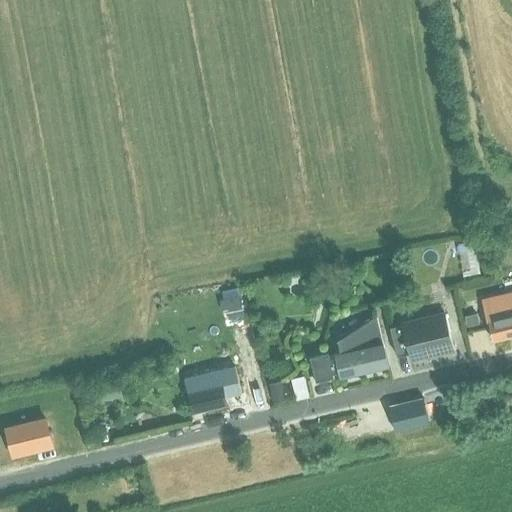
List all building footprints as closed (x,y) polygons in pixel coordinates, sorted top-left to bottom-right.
[(328,353),(309,357),(315,382),(333,378),(332,374),(338,373),(339,376),(388,365),(374,305),(373,305),(376,315),(370,319),(369,317),(340,335),(342,337),(337,339),(340,353),(328,355),(328,353)] [(410,358),(453,349),(444,312),(401,322),(401,323),(389,326),(396,355),(408,352),(410,358)] [(511,316),(489,322),(494,340),(499,339),(511,335),(511,316)] [(235,365),(185,377),(189,393),(188,393),(193,413),(227,405),(226,398),(242,394),(235,365)] [(389,405),(395,428),(427,421),(422,398),(389,405)] [(53,446),(46,418),(7,428),(13,456),(53,446)]
